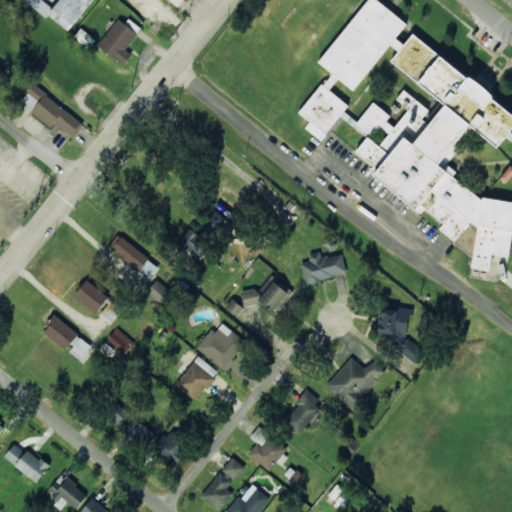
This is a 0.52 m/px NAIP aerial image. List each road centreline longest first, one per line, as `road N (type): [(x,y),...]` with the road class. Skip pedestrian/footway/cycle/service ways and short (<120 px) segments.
road 1 (secondary): [(0,277),(225,0)]
road 2 (residential): [(164,509),(347,278)]
road 3 (residential): [(167,511),(0,372)]
